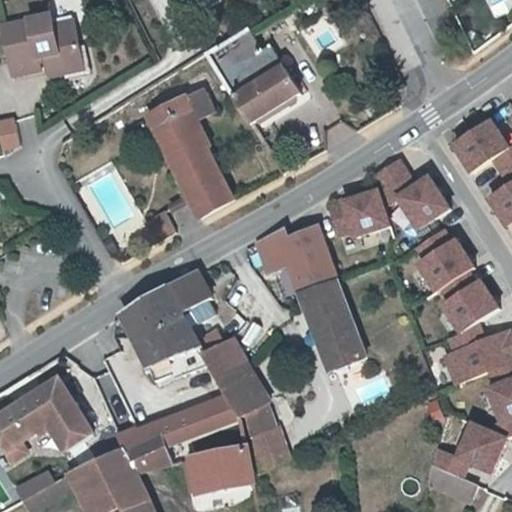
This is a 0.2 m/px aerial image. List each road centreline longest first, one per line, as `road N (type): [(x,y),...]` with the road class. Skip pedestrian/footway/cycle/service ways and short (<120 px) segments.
road 1 (tertiary): [(124,299),(420,122)]
road 2 (residential): [(420,122),(511,267)]
road 3 (residential): [(32,166),(59,188),(124,299)]
road 4 (tertiary): [(0,377),(124,299)]
